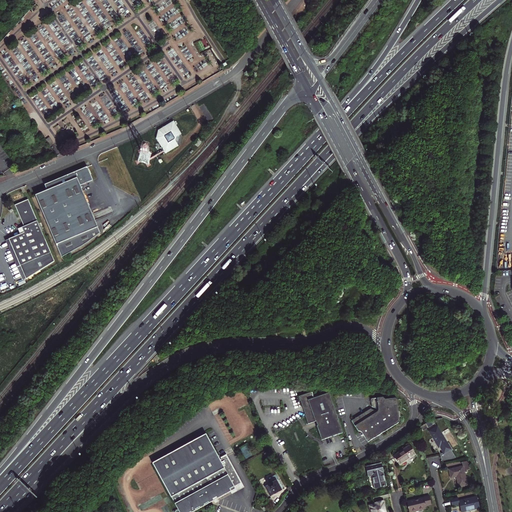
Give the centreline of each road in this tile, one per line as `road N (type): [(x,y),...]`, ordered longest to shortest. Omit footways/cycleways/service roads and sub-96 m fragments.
road 1 (trunk): [(287,103),(0,471)]
road 2 (trunk): [(7,511),(131,392),(189,355),(307,340),(351,326),(385,346)]
road 3 (trunk): [(294,166),(0,485)]
road 4 (trunk): [(0,510),(282,204)]
road 5 (residential): [(0,188),(122,137),(228,76),(294,0)]
road 6 (motorway): [(282,204),(500,0)]
road 7 (trunk): [(282,204),(475,0)]
road 8 (motorway): [(485,317),(511,44)]
road 9 (trunk): [(457,0),(294,166)]
road 10 (secondary): [(313,98),(399,257),(405,300)]
road 11 (motorway): [(418,0),(294,166)]
road 12 (secondary): [(438,289),(422,276),(338,118)]
road 13 (unknown): [(167,453),(210,416),(253,493),(247,505)]
road 14 (residential): [(407,428),(308,478),(277,511)]
